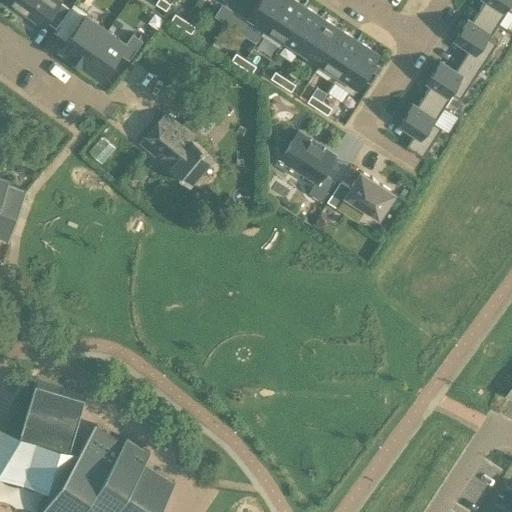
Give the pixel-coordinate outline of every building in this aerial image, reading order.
[(7,0),(7,1),(14,6),(40,24),(43,20),(53,27),(67,7),(57,0),(7,0)] [(165,10),(170,3),(165,0),(157,0),(155,3),(165,10)] [(256,0),(245,18),(264,30),(283,0),(256,0)] [(279,46),(282,42),(305,6),(295,0),(283,0),(264,30),(261,34),(265,37),(279,46)] [(511,0),(484,0),(478,10),(498,23),(506,28),(511,18),(511,0)] [(105,28),(82,12),(83,11),(71,3),(62,15),(75,23),(58,47),(81,62),(105,28)] [(303,50),(323,18),(305,6),(282,42),(287,46),(300,54),(303,50)] [(467,19),(454,39),(468,48),(461,59),(478,70),(497,42),(489,37),(498,23),(478,10),(470,21),(467,19)] [(180,26),(185,19),(174,13),(170,20),(180,26)] [(341,29),(323,18),(303,50),(308,53),(321,61),(341,29)] [(195,26),(185,19),(180,26),(190,33),(195,26)] [(126,58),(140,38),(130,31),(124,41),(105,28),(81,62),(100,75),(116,51),(126,58)] [(321,61),(339,73),(360,41),(341,29),(321,61)] [(360,41),(339,73),(334,81),(338,84),(353,93),(378,53),(360,41)] [(231,59),(241,66),(246,59),(235,52),(231,59)] [(246,59),(241,66),(251,72),(256,65),(246,59)] [(430,84),(423,95),(443,108),(452,94),(460,99),(478,70),(461,59),(454,71),(440,61),(427,81),(430,84)] [(280,84),(285,77),(275,71),(270,78),(280,84)] [(295,84),(285,77),(280,84),(291,91),(295,84)] [(317,108),(321,101),(311,94),(307,101),(317,108)] [(186,120),(206,136),(206,135),(213,126),(226,110),(207,95),(186,120)] [(412,104),(399,124),(413,133),(406,145),(423,156),(442,127),(434,122),(443,108),(423,95),(415,106),(412,104)] [(331,107),(321,101),(317,108),(327,114),(331,107)] [(163,110),(138,141),(169,166),(169,167),(189,184),(213,156),(192,139),(195,136),(163,110)] [(301,171),(316,180),(308,194),(322,203),(335,182),(322,174),(334,154),(297,131),(282,154),(303,168),(301,171)] [(345,194),(378,216),(393,192),(360,171),(349,187),(339,181),(326,201),(336,208),(345,194)] [(0,239),(8,242),(27,190),(8,183),(9,179),(0,176),(0,239)] [(0,473),(52,489),(37,511),(156,511),(175,483),(143,462),(150,452),(126,437),(123,442),(94,424),(78,450),(69,447),(85,395),(35,380),(20,433),(6,429),(0,426),(0,473)]
